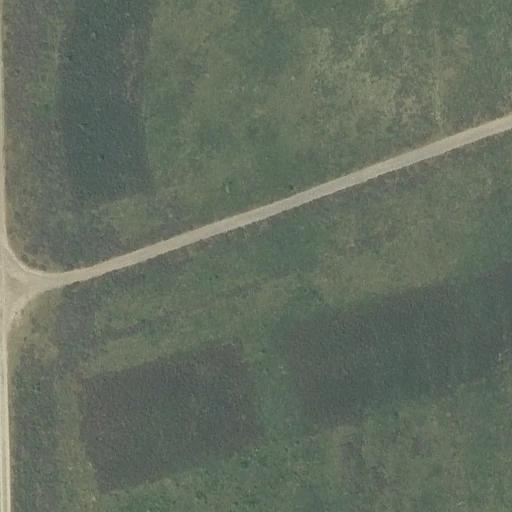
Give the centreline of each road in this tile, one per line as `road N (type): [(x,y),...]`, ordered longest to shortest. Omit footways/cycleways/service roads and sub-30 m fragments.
road 1 (track): [(511,125),(2,302)]
road 2 (track): [(6,511),(2,302)]
